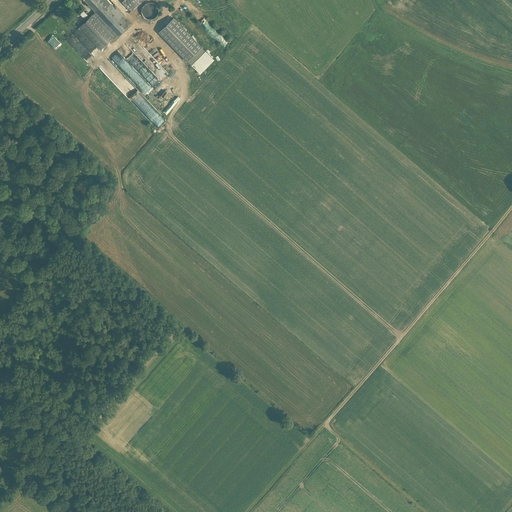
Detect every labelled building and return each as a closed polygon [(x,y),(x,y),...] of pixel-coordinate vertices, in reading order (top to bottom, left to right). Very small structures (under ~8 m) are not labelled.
[(84,0),(95,11),(118,35),(131,23),(116,7),(112,8),(104,0),(84,0)] [(124,0),(120,5),(129,13),(142,0),(124,0)] [(198,0),(197,0),(194,4),(220,28),(224,24),(221,21),(198,0)] [(158,14),(158,11),(158,7),(156,5),(153,3),(150,2),(147,3),(144,5),(142,8),(141,11),(142,14),(144,17),(147,19),(150,19),(153,19),(156,17),(158,14)] [(58,10),(52,16),(55,19),(61,13),(58,10)] [(118,35),(95,11),(91,15),(112,37),(112,38),(114,39),(118,35)] [(112,37),(91,15),(80,26),(101,49),(112,38),(112,37)] [(201,47),(173,18),(159,32),(187,60),(201,47)] [(72,33),(66,40),(79,52),(84,47),(75,39),(77,37),(72,33)] [(155,87),(168,74),(143,47),(133,52),(125,43),(118,49),(120,53),(124,56),(128,61),(129,63),(131,65),(130,67),(131,69),(133,68),(134,72),(130,76),(134,74),(135,75),(140,81),(139,79),(143,83),(146,80),(147,82),(153,88),(155,87)] [(214,60),(201,47),(187,60),(196,70),(200,74),(214,60)]
